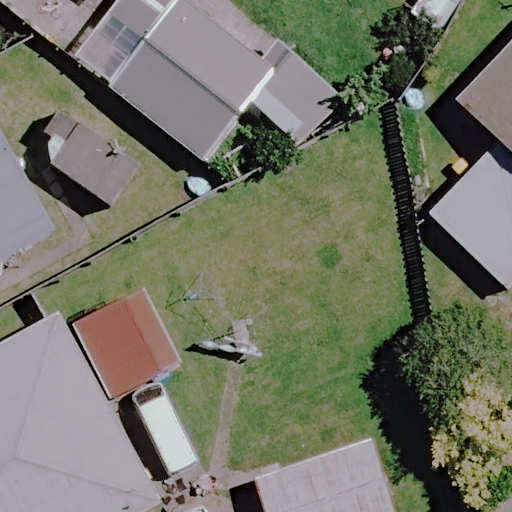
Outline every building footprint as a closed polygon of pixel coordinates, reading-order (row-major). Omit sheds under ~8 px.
[(49,0),(68,14),(79,0),(49,0)] [(270,81),(167,4),(102,91),(205,169),(270,81)] [(511,287),(511,53),(456,111),(497,151),(425,224),(501,299),(511,287)] [(0,271),(51,245),(0,149),(0,271)] [(0,511),(154,511),(54,326),(0,354),(0,511)] [(387,511),(359,418),(242,454),(259,511),(387,511)]
